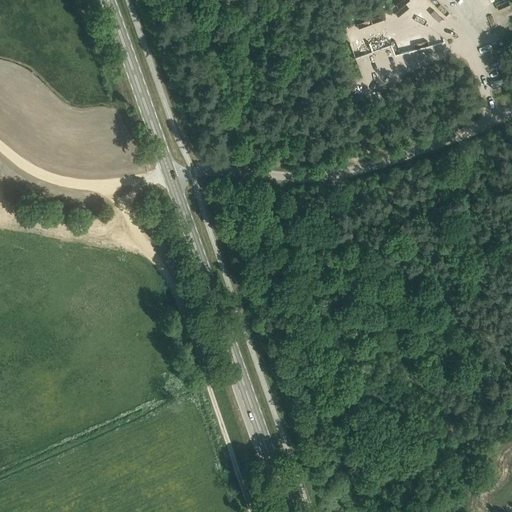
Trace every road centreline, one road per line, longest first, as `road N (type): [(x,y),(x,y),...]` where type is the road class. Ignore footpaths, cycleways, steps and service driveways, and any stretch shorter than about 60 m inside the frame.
road 1 (primary): [(291,511),(170,172)]
road 2 (unclassified): [(170,172),(333,173),(511,114)]
road 3 (track): [(207,375),(171,274),(99,181)]
road 4 (primary): [(170,172),(109,0)]
road 5 (track): [(224,169),(188,0)]
road 6 (track): [(253,511),(207,375)]
